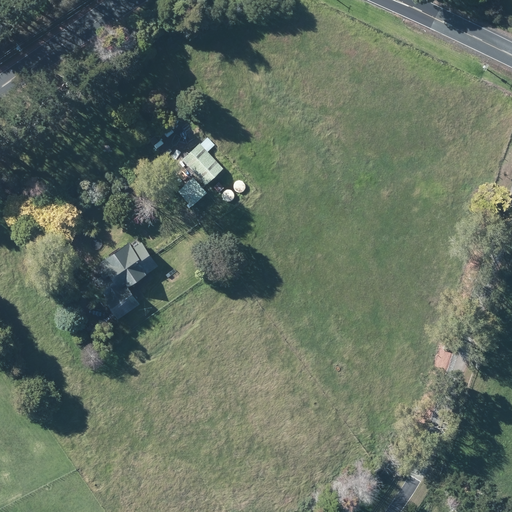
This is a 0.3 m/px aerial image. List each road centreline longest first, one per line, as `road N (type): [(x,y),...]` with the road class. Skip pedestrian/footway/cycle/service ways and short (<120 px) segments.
road 1 (tertiary): [(128,0),(0,90)]
road 2 (tertiary): [(511,54),(399,0)]
